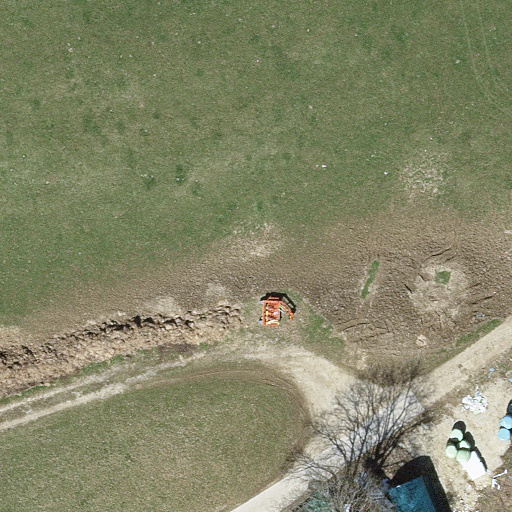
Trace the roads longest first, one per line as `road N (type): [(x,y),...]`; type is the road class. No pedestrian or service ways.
road 1 (track): [(368,453),(325,392),(269,359),(206,363),(0,431)]
road 2 (track): [(292,511),(511,344)]
